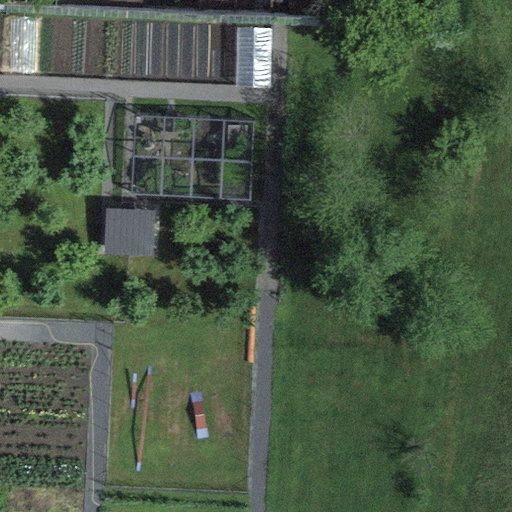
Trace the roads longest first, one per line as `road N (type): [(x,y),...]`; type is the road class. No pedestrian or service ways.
road 1 (track): [(0,80),(276,94),(259,511)]
road 2 (track): [(0,330),(100,336),(94,511)]
